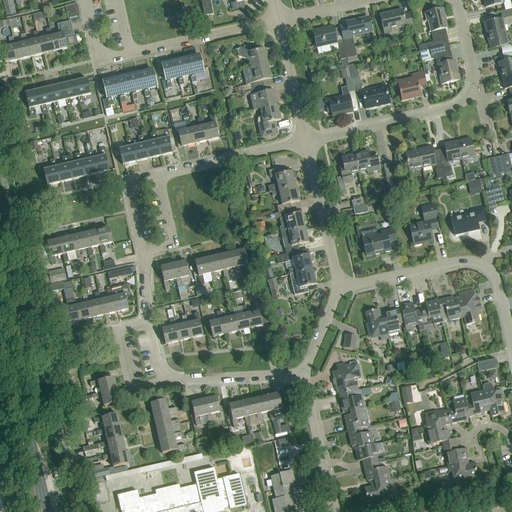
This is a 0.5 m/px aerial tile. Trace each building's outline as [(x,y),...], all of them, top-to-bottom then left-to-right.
[(249,0),(235,0),(236,3),(230,4),(232,11),(245,8),(244,1),(249,0)] [(213,15),(211,7),(203,9),(204,17),(213,15)] [(429,21),(434,42),(418,46),(420,52),(446,46),(443,34),(445,34),(444,30),(446,29),(443,18),(444,17),(442,9),(424,13),(426,21),(429,21)] [(407,28),(413,26),(410,13),(403,15),(402,10),(380,15),(384,33),(392,31),(391,29),(406,26),(407,28)] [(487,36),(505,32),(504,26),(511,23),(511,16),(484,23),(487,36)] [(340,27),(348,59),(356,57),(352,41),(351,41),(350,38),(372,33),(368,18),(346,23),(347,26),(340,27)] [(52,37),(51,37),(55,52),(67,49),(64,38),(74,36),(70,22),(57,25),(59,35),(52,37)] [(317,48),(338,43),(334,26),(313,31),(317,48)] [(42,55),(55,52),(51,37),(52,37),(50,29),(46,30),(47,38),(39,39),(39,40),(42,55)] [(30,58),(42,55),(39,40),(39,39),(38,32),(33,33),(35,41),(27,42),(26,43),(30,58)] [(508,46),(505,32),(487,36),(490,50),(508,46)] [(17,61),(30,58),(26,43),(27,42),(25,34),(21,35),(23,44),(15,45),(14,46),(17,61)] [(5,63),(17,61),(14,46),(15,45),(13,37),(9,38),(10,46),(2,48),(5,63)] [(337,46),(341,60),(347,59),(344,44),(337,46)] [(250,63),(251,69),(268,65),(265,50),(260,52),(258,45),(237,50),(239,56),(250,63)] [(452,62),(448,46),(446,46),(420,52),(422,62),(433,60),(436,61),(437,65),(438,65),(440,77),(441,85),(460,81),(458,72),(457,73),(454,61),(452,62)] [(511,52),(511,59),(499,63),(502,76),(511,73),(511,52)] [(200,56),(187,59),(191,75),(190,75),(192,83),(196,82),(194,74),(204,72),(200,56)] [(187,59),(174,62),(178,78),(177,78),(179,86),(184,85),(182,77),(190,75),(191,75),(187,59)] [(174,62),(161,65),(167,89),(172,88),(170,80),(177,78),(178,78),(174,62)] [(250,91),(263,88),(262,82),(271,80),(268,65),(251,69),(242,71),(246,86),(249,85),(250,91)] [(343,80),(351,78),(348,68),(340,70),(343,80)] [(386,86),(363,92),(362,92),(356,68),(349,70),(355,96),(363,94),(366,110),(390,104),(386,86)] [(153,71),(140,74),(144,90),(143,90),(145,98),(149,97),(147,89),(157,87),(153,71)] [(419,88),(427,86),(424,72),(412,75),(414,81),(398,84),(402,101),(422,97),(419,88)] [(511,73),(502,76),(505,90),(509,89),(510,94),(511,94),(511,73)] [(140,74),(128,77),(131,93),(132,101),(137,100),(135,92),(143,90),(144,90),(140,74)] [(128,77),(115,80),(119,96),(118,96),(120,104),(125,103),(123,95),(131,93),(128,77)] [(349,95),(348,93),(354,92),(351,79),(345,81),(347,88),(341,89),(342,97),(331,100),(330,98),(324,100),(327,114),(332,113),(333,117),(353,113),(349,95)] [(87,80),(75,83),(78,98),(77,98),(79,107),(84,105),(82,97),(91,95),(87,80)] [(115,80),(102,83),(108,107),(113,106),(111,98),(118,96),(119,96),(115,80)] [(75,83),(62,85),(66,101),(65,101),(67,109),(72,108),(70,100),(77,98),(78,98),(75,83)] [(62,85),(50,88),(54,104),(53,104),(55,112),(60,111),(58,103),(65,101),(66,101),(62,85)] [(50,88),(38,91),(41,106),(40,107),(42,115),(47,114),(45,105),(53,104),(54,104),(50,88)] [(260,110),(277,106),(274,91),(265,93),(263,88),(250,91),(252,97),(250,97),(253,112),(260,110)] [(38,91),(25,94),(29,109),(28,109),(30,118),(35,117),(33,108),(40,107),(41,106),(38,91)] [(281,121),(277,106),(260,110),(262,116),(260,117),(258,120),(258,122),(261,139),(278,135),(275,122),(281,121)] [(212,125),(204,127),(203,127),(206,142),(219,139),(216,124),(214,116),(210,117),(212,125)] [(129,121),(131,131),(140,129),(138,119),(129,121)] [(203,127),(204,127),(202,119),(198,120),(199,128),(191,130),(194,145),(206,142),(203,127)] [(191,130),(189,122),(185,122),(187,130),(178,133),(181,148),(194,145),(191,130)] [(157,142),(156,142),(160,157),(172,154),(169,139),(170,139),(168,130),(163,131),(165,140),(157,142)] [(145,144),(144,145),(147,160),(160,157),(156,142),(157,142),(155,133),(150,134),(152,143),(145,144)] [(133,147),(132,148),(135,163),(147,160),(144,145),(145,144),(143,136),(138,137),(140,146),(133,147)] [(471,138),(458,141),(462,161),(476,157),(471,138)] [(128,148),(119,150),(123,166),(135,163),(132,148),(133,147),(131,139),(126,140),(128,148)] [(440,150),(446,178),(452,176),(450,166),(449,167),(448,164),(462,161),(458,141),(445,144),(446,149),(440,150)] [(438,180),(446,178),(440,150),(434,152),(433,147),(419,150),(423,169),(436,166),(437,169),(435,170),(438,180)] [(93,160),(96,175),(109,172),(106,157),(104,148),(99,149),(101,158),(93,160)] [(410,172),(423,169),(419,150),(406,153),(406,154),(400,155),(399,158),(399,162),(402,163),(408,162),(410,172)] [(84,177),(96,175),(93,160),(91,151),(87,152),(89,161),(81,162),(81,163),(84,177)] [(369,152),(356,155),(360,172),(360,173),(368,171),(368,174),(380,171),(378,160),(379,158),(379,155),(370,157),(369,152)] [(69,165),(68,166),(72,180),(84,177),(81,163),(81,162),(79,154),(75,155),(77,164),(69,165)] [(351,174),(360,172),(356,155),(341,158),(343,168),(339,169),(341,178),(337,179),(340,195),(346,193),(344,183),(352,181),(351,174)] [(511,172),(511,171),(506,172),(503,156),(496,158),(500,179),(511,176),(511,172)] [(57,168),(56,168),(59,183),(72,180),(68,166),(69,165),(67,157),(62,158),(64,166),(57,168)] [(492,181),(497,180),(500,179),(496,158),(489,159),(492,172),(490,173),(492,181)] [(52,169),(43,171),(47,186),(59,183),(56,168),(57,168),(55,159),(50,161),(52,169)] [(467,168),(468,180),(480,178),(478,166),(467,168)] [(271,193),(296,187),(292,173),(283,175),(282,169),(269,172),(270,178),(276,177),(278,185),(267,187),(269,193),(271,193)] [(497,180),(492,181),(490,181),(495,203),(504,201),(501,188),(499,189),(497,180)] [(474,195),(482,193),(479,181),(471,183),(474,195)] [(401,184),(395,185),(398,199),(404,197),(401,184)] [(390,200),(398,199),(395,185),(387,187),(390,200)] [(296,187),(271,193),(272,198),(280,196),(282,205),(277,207),(278,213),(292,210),(290,204),(299,202),(296,187)] [(354,209),(367,206),(366,199),(352,202),(354,209)] [(439,229),(437,220),(438,219),(435,203),(421,206),(425,223),(410,227),(414,246),(433,242),(431,231),(439,229)] [(367,206),(354,209),(356,216),(369,213),(367,206)] [(478,223),(487,221),(483,207),(471,210),(472,214),(451,219),(455,237),(480,231),(478,223)] [(293,216),(292,210),(278,213),(280,219),(285,218),(287,226),(279,228),(281,234),(289,232),(305,228),(302,214),(293,216)] [(256,223),(258,231),(267,228),(265,221),(256,223)] [(109,228),(97,231),(100,246),(99,246),(101,255),(106,254),(104,245),(113,243),(109,228)] [(309,243),(305,228),(289,232),(281,234),(282,240),(290,238),(292,247),(277,250),(279,256),(299,252),(298,246),(309,243)] [(389,243),(397,241),(394,229),(381,232),(382,235),(363,240),(366,257),(391,251),(389,243)] [(91,248),(99,246),(100,246),(97,231),(84,234),(88,249),(87,249),(89,258),(93,257),(91,248)] [(79,251),(87,249),(88,249),(84,234),(72,237),(75,252),(77,260),(81,259),(79,251)] [(63,255),(65,263),(69,262),(67,254),(75,252),(72,237),(60,240),(63,255)] [(55,257),(63,255),(60,240),(47,243),(53,266),(57,265),(55,257)] [(245,250),(232,253),(236,268),(235,268),(237,277),(241,276),(239,267),(248,265),(245,250)] [(289,269),(290,275),(312,270),(311,263),(313,263),(314,262),(312,255),(300,258),(299,252),(279,256),(275,257),(277,265),(288,263),(287,261),(293,260),(294,268),(289,269)] [(227,270),(235,268),(236,268),(232,253),(220,256),(223,271),(222,271),(224,280),(229,279),(227,270)] [(215,273),(222,271),(223,271),(220,256),(208,259),(211,274),(210,274),(212,282),(217,281),(215,273)] [(202,276),(210,274),(211,274),(208,259),(195,262),(199,276),(198,276),(200,285),(204,284),(202,276)] [(113,260),(103,263),(105,271),(115,269),(113,260)] [(186,262),(173,265),(177,280),(176,280),(178,288),(182,287),(180,279),(189,277),(186,262)] [(168,282),(176,280),(177,280),(173,265),(161,268),(164,283),(166,291),(170,290),(168,282)] [(130,268),(115,271),(117,278),(122,277),(132,275),(130,268)] [(48,273),(48,275),(50,284),(66,281),(64,269),(48,273)] [(262,270),(265,281),(270,279),(267,269),(262,270)] [(312,270),(290,275),(295,296),(308,293),(307,287),(316,285),(312,270)] [(92,288),(90,278),(84,280),(86,289),(92,288)] [(267,281),(270,291),(277,289),(275,279),(267,281)] [(64,290),(63,284),(49,287),(51,293),(64,290)] [(112,298),(116,313),(128,310),(125,296),(129,295),(127,286),(111,290),(113,298),(112,298)] [(202,287),(195,289),(197,297),(204,295),(202,287)] [(68,308),(63,309),(67,325),(79,322),(75,306),(77,306),(75,298),(72,289),(66,290),(68,300),(66,300),(68,308)] [(104,316),(116,313),(112,298),(113,298),(111,290),(107,291),(109,298),(101,300),(100,300),(104,316)] [(91,319),(104,316),(100,300),(101,300),(99,292),(95,293),(97,301),(89,303),(88,303),(91,319)] [(243,299),(241,292),(232,294),(234,301),(243,299)] [(459,299),(457,300),(461,319),(464,318),(466,326),(480,323),(478,316),(483,315),(478,299),(475,300),(473,292),(458,296),(459,299)] [(79,322),(91,319),(88,303),(89,303),(87,295),(83,296),(84,304),(77,306),(75,306),(79,322)] [(461,319),(457,300),(454,301),(453,298),(438,301),(438,299),(437,299),(441,315),(447,314),(449,322),(461,319)] [(421,310),(425,331),(431,329),(430,323),(433,322),(434,325),(443,323),(441,315),(437,299),(434,300),(435,302),(425,304),(427,309),(421,310)] [(247,315),(250,329),(262,327),(259,312),(260,312),(258,303),(253,304),(255,313),(247,314),(247,315)] [(424,331),(425,331),(421,310),(415,312),(413,303),(403,306),(404,309),(401,309),(405,323),(404,323),(406,330),(412,329),(411,327),(418,325),(420,335),(425,334),(424,331)] [(234,317),(238,332),(250,329),(247,315),(247,314),(245,306),(241,307),(243,315),(235,317),(234,317)] [(226,335),(238,332),(234,317),(235,317),(233,309),(229,310),(231,318),(222,320),(226,335)] [(387,316),(383,317),(388,335),(400,333),(398,325),(404,323),(405,323),(401,309),(386,313),(387,316)] [(369,337),(370,336),(371,340),(380,338),(381,341),(389,339),(388,335),(383,317),(380,317),(379,310),(365,313),(367,324),(366,325),(369,337)] [(213,338),(226,335),(222,320),(221,312),(217,313),(219,321),(209,323),(213,338)] [(196,322),(188,324),(187,324),(191,339),(203,336),(199,321),(200,321),(198,313),(194,314),(196,322)] [(187,324),(188,324),(186,316),(181,317),(183,325),(176,326),(175,327),(178,342),(191,339),(187,324)] [(166,345),(178,342),(175,327),(176,326),(174,318),(169,319),(171,327),(162,330),(166,345)] [(345,335),(343,349),(355,350),(357,337),(345,335)] [(497,364),(496,360),(477,364),(479,373),(493,369),(492,365),(497,364)] [(337,385),(339,396),(358,391),(356,383),(355,383),(354,380),(361,378),(359,366),(358,367),(357,362),(350,363),(351,366),(345,367),(344,364),(334,366),(336,372),(332,372),(335,385),(337,385)] [(99,386),(101,394),(116,391),(113,378),(98,381),(90,383),(91,387),(99,386)] [(482,392),(487,410),(489,410),(491,417),(505,414),(502,403),(504,403),(501,391),(495,392),(494,389),(493,389),(492,386),(490,384),(484,385),(483,388),(483,392),(482,392)] [(119,403),(116,391),(101,394),(93,396),(94,400),(102,398),(104,407),(119,403)] [(358,391),(339,396),(343,410),(345,410),(345,413),(365,409),(362,396),(362,397),(360,391),(358,391)] [(483,411),(487,410),(482,392),(470,395),(472,403),(466,404),(465,404),(468,417),(484,414),(483,411)] [(279,394),(266,397),(270,412),(269,412),(271,421),(275,420),(273,411),(282,409),(279,394)] [(396,412),(403,409),(397,395),(390,397),(396,412)] [(217,397),(204,400),(207,416),(209,424),(213,423),(211,415),(220,413),(217,397)] [(261,414),(269,412),(270,412),(266,397),(254,400),(257,415),(259,424),(263,423),(261,414)] [(448,411),(451,424),(466,421),(466,418),(468,417),(465,404),(466,404),(464,399),(452,402),(454,410),(448,411)] [(198,418),(207,416),(204,400),(191,403),(195,418),(194,418),(196,427),(200,426),(198,418)] [(249,417),(257,415),(254,400),(241,403),(245,418),(244,418),(246,426),(250,425),(249,417)] [(151,404),(153,417),(169,413),(169,414),(177,412),(176,408),(168,410),(166,401),(151,404)] [(236,420),(244,418),(245,418),(241,403),(229,406),(232,421),(234,429),(238,428),(236,420)] [(368,421),(365,409),(345,413),(346,416),(344,416),(348,432),(361,429),(369,427),(368,422),(368,421)] [(443,426),(451,424),(448,411),(437,414),(436,412),(424,415),(427,427),(424,427),(425,433),(444,429),(443,426)] [(171,422),(169,414),(169,413),(153,417),(156,429),(172,426),(172,427),(180,425),(179,421),(171,422)] [(103,422),(104,430),(105,431),(120,427),(117,415),(102,418),(94,420),(95,424),(103,422)] [(174,435),(172,427),(172,426),(156,429),(159,442),(174,438),(175,439),(183,437),(182,433),(174,435)] [(105,431),(104,430),(96,432),(97,436),(106,434),(107,442),(108,443),(123,440),(120,427),(105,431)] [(418,435),(418,434),(424,432),(423,428),(411,431),(412,437),(418,435)] [(354,447),(355,450),(374,445),(371,433),(363,435),(361,429),(348,432),(352,447),(354,447)] [(444,432),(444,429),(425,433),(428,446),(442,443),(443,448),(457,445),(455,439),(450,440),(448,431),(444,432)] [(177,447),(175,439),(174,438),(159,442),(162,454),(177,451),(186,449),(185,445),(177,447)] [(290,446),(289,439),(277,441),(279,449),(290,446)] [(108,446),(110,454),(111,455),(126,452),(123,440),(108,443),(107,442),(99,444),(100,448),(108,446)] [(374,445),(355,450),(358,462),(363,461),(364,467),(378,464),(376,455),(379,454),(376,444),(374,445)] [(447,467),(466,462),(465,460),(468,459),(466,449),(458,451),(457,445),(443,448),(447,467)] [(111,455),(110,454),(102,456),(103,461),(111,459),(113,468),(129,464),(126,452),(111,455)] [(466,465),(466,462),(447,467),(449,473),(451,472),(454,484),(467,482),(466,480),(477,477),(474,463),(466,465)] [(379,470),(378,464),(364,467),(367,482),(370,481),(371,484),(390,480),(387,468),(379,470)] [(93,472),(94,479),(106,477),(106,476),(127,472),(126,467),(113,469),(113,468),(93,472)] [(214,511),(229,509),(230,510),(246,507),(239,475),(217,481),(214,469),(194,474),(197,486),(180,490),(179,486),(155,491),(156,495),(139,499),(137,492),(117,496),(120,511),(214,511)] [(274,490),(291,486),(292,485),(292,482),(294,482),(292,472),(271,477),(274,490)] [(390,480),(371,484),(372,487),(364,489),(367,502),(378,500),(379,502),(391,499),(388,487),(396,486),(394,479),(390,480)] [(296,511),(291,486),(274,490),(276,500),(272,501),(274,511),(296,511)] [(447,494),(446,488),(431,491),(433,497),(447,494)]
